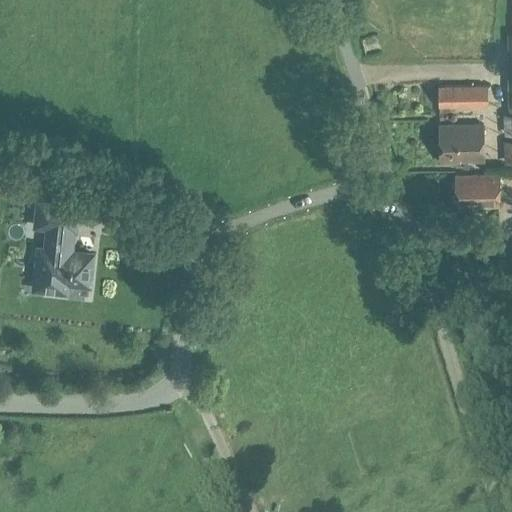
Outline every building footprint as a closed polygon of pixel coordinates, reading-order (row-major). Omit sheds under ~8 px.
[(438,86),(439,107),(489,107),(488,85),(438,86)] [(440,162),(484,162),(483,124),(439,125),(440,162)] [(457,207),(499,206),(499,175),(456,175),(457,207)] [(76,231),(78,207),(38,203),(35,226),(48,228),(46,249),(38,248),(37,266),(46,267),(44,290),(66,293),(68,280),(87,282),(88,274),(91,274),(93,254),(72,251),(74,230),(76,231)] [(95,252),(96,276),(114,276),(114,268),(148,266),(147,250),(95,252)]
